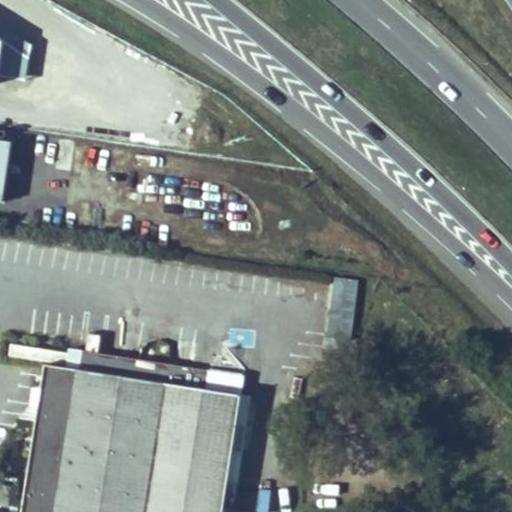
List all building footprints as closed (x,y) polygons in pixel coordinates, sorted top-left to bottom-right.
[(11,136),(0,134),(0,201),(3,201),(11,136)] [(333,276),(326,334),(350,337),(357,278),(333,276)] [(210,369),(154,359),(83,348),(82,351),(79,367),(207,388),(210,369)] [(222,511),(241,393),(207,388),(79,367),(46,362),(21,511),(222,511)] [(0,502),(7,503),(10,485),(0,483),(0,502)]
